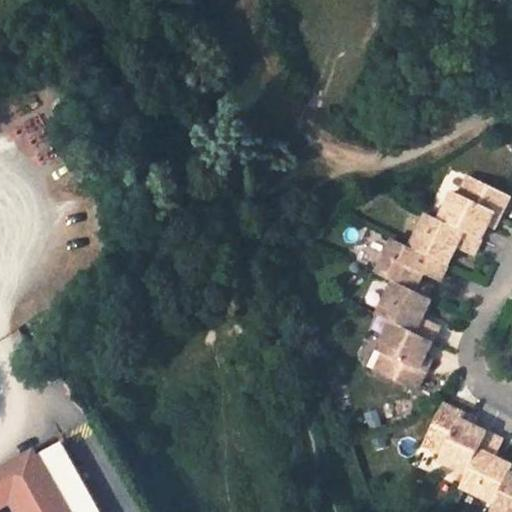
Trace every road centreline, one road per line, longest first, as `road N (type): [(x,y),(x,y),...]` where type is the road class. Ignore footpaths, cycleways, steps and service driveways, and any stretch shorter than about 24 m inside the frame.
road 1 (track): [(360,159),(321,151),(285,98),(245,0)]
road 2 (track): [(511,95),(464,129),(387,161),(360,159)]
